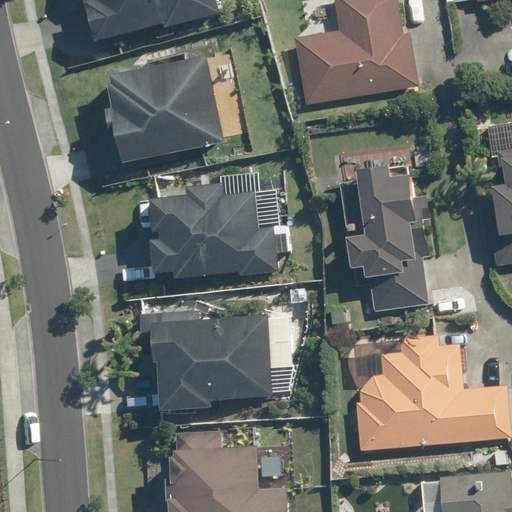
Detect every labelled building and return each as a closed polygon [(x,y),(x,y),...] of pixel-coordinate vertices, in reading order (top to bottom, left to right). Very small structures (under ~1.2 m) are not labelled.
[(101,0),(113,42),(158,30),(161,39),(182,33),(180,26),(228,13),(224,0),(101,0)] [(334,0),(339,30),(295,38),(305,105),(417,86),(408,33),(401,34),(395,0),(334,0)] [(234,142),(216,55),(125,75),(137,135),(131,136),(137,162),(234,142)] [(297,87),(283,91),(287,110),(301,107),(297,87)] [(511,149),(497,152),(501,184),(489,186),(495,231),(490,231),(495,265),(511,262),(511,149)] [(496,152),(479,152),(479,180),(496,180),(496,152)] [(428,257),(424,220),(427,220),(425,196),(409,198),(406,176),(386,178),(385,166),(353,169),(355,182),(339,184),(348,268),(354,267),(356,285),(370,284),(373,310),(428,304),(423,258),(428,257)] [(167,195),(167,238),(168,273),(186,273),(186,277),(283,275),(282,226),(266,226),(265,191),(234,192),(234,185),(202,185),(202,194),(167,195)] [(277,320),(206,320),(206,306),(149,306),(149,341),(168,341),(169,366),(176,366),(177,410),(225,408),(225,398),(279,396),(277,320)] [(371,376),(359,390),(360,403),(356,403),(360,449),(509,438),(506,386),(461,390),(457,343),(438,345),(437,335),(400,338),(401,353),(379,354),(381,376),(371,376)] [(188,425),(183,511),(300,511),(302,488),(292,488),(294,447),(235,444),(236,427),(188,425)] [(440,483),(420,484),(422,511),(511,511),(511,497),(508,471),(439,477),(440,483)]
